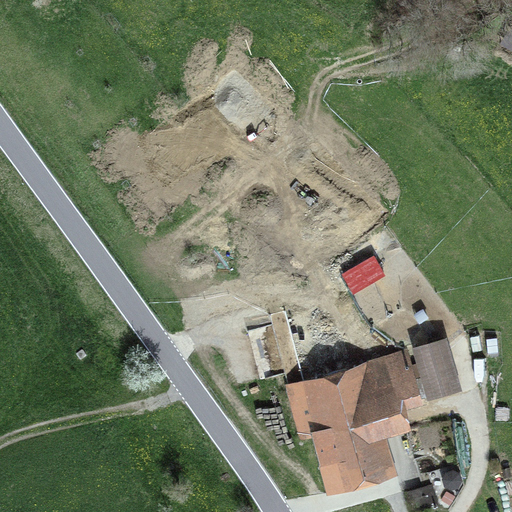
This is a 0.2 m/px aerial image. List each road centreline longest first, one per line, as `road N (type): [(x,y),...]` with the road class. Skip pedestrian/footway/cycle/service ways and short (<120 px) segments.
road 1 (tertiary): [(0,124),(277,511)]
road 2 (track): [(0,441),(190,390)]
